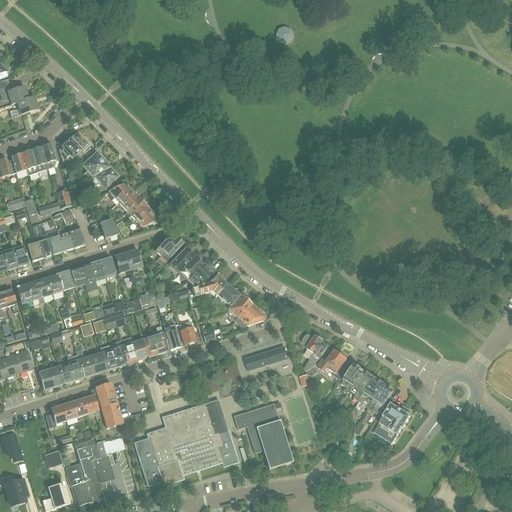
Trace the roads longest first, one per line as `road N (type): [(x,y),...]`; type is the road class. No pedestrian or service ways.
road 1 (residential): [(0,415),(275,328),(309,306)]
road 2 (tertiary): [(193,502),(392,468),(448,408)]
road 3 (residential): [(0,284),(199,216)]
road 4 (tertiary): [(199,216),(83,95)]
road 5 (tertiary): [(445,381),(309,306)]
road 6 (tertiary): [(309,306),(255,272),(199,216)]
